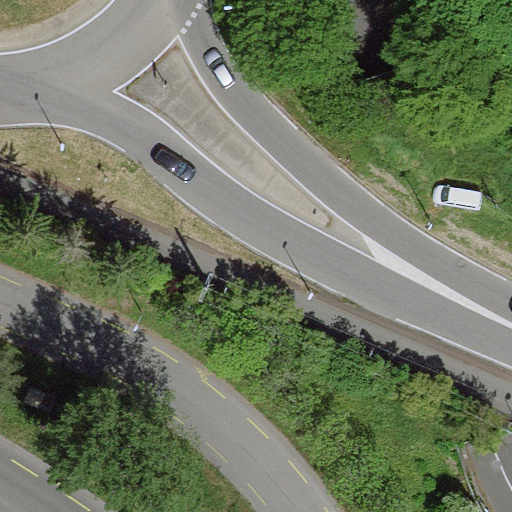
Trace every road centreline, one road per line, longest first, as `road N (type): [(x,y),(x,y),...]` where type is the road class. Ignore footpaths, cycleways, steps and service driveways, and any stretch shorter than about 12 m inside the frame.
road 1 (primary): [(60,91),(144,133),(240,214),(300,249),(511,326)]
road 2 (unclassified): [(367,0),(488,433),(511,486)]
road 3 (primary): [(511,322),(382,224),(250,107),(187,0)]
road 4 (unclassified): [(302,511),(249,446),(188,394),(111,347),(0,297)]
road 5 (primary): [(60,91),(115,63),(172,0)]
